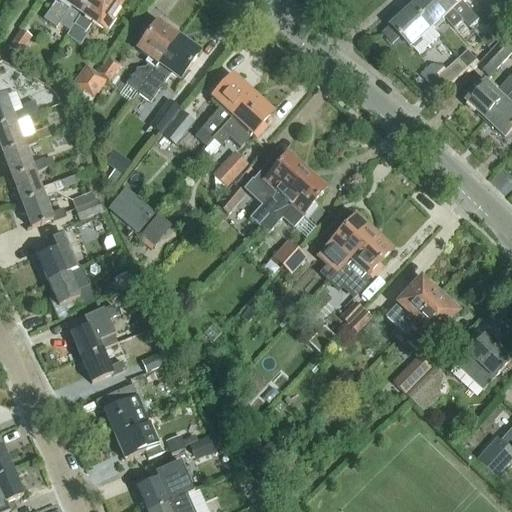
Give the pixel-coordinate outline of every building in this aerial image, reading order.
[(57,30),(60,26),(71,33),(93,0),(56,0),(54,3),(59,6),(56,9),(52,9),(44,21),(57,30)] [(124,1),(122,0),(93,0),(71,33),(67,38),(80,46),(87,36),(86,34),(90,27),(92,24),(106,33),(116,19),(113,17),(124,1)] [(446,19),(453,26),(456,29),(464,22),(443,0),(420,0),(412,7),(433,30),(446,19)] [(479,19),(463,2),(464,0),(443,0),(464,22),(469,28),(479,19)] [(420,56),(440,38),(433,30),(412,7),(382,34),(392,45),(400,37),(411,49),(412,48),(420,56)] [(138,96),(178,40),(156,25),(144,42),(142,41),(137,48),(139,49),(137,51),(149,60),(146,64),(149,66),(146,70),(138,71),(126,88),(138,96)] [(21,33),(9,51),(19,57),(31,39),(21,33)] [(488,37),(482,42),(488,48),(494,43),(488,37)] [(137,97),(149,106),(172,76),(180,81),(181,79),(184,81),(188,74),(186,73),(199,55),(178,40),(138,96),(137,97)] [(511,51),(502,43),(479,69),(491,80),(511,57),(511,51)] [(470,52),(461,60),(468,69),(477,61),(470,52)] [(108,60),(97,75),(110,84),(121,69),(108,60)] [(447,88),(468,69),(461,60),(439,79),(447,88)] [(84,93),(96,76),(86,69),(73,86),(84,93)] [(429,70),(421,77),(431,87),(438,81),(429,70)] [(96,76),(84,93),(95,101),(107,84),(97,77),(96,76)] [(511,78),(497,93),(486,82),(466,103),(486,122),(506,101),(511,94),(511,78)] [(211,141),(212,140),(252,97),(232,79),(223,89),(218,85),(209,95),(213,99),(211,102),(222,112),(197,140),(205,148),(211,141)] [(511,94),(506,101),(486,122),(504,139),(511,131),(511,94)] [(0,127),(14,123),(14,124),(27,120),(24,111),(11,116),(4,96),(0,97),(0,127)] [(252,97),(212,140),(221,148),(228,140),(237,148),(241,148),(253,136),(257,139),(267,129),(263,125),(272,115),(252,97)] [(168,102),(149,128),(161,137),(181,111),(168,102)] [(39,115),(34,103),(23,108),(28,120),(39,115)] [(181,113),(162,138),(175,148),(194,123),(181,113)] [(14,123),(0,127),(0,149),(3,155),(23,148),(24,149),(36,145),(33,137),(21,141),(14,124),(14,123)] [(44,133),(33,137),(36,145),(47,141),(44,133)] [(12,180),(32,172),(33,174),(46,169),(42,161),(30,165),(24,149),(23,148),(3,155),(0,156),(0,160),(2,166),(7,165),(12,180)] [(132,166),(114,153),(105,166),(114,173),(108,182),(116,188),(132,166)] [(234,156),(213,178),(227,190),(247,168),(234,156)] [(253,181),(244,190),(262,206),(250,220),(258,228),(268,218),(306,175),(287,158),(275,171),(269,165),(253,181)] [(16,190),(22,205),(42,198),(43,199),(56,194),(52,186),(40,191),(33,174),(32,172),(12,180),(8,182),(11,191),(16,190)] [(61,183),(60,183),(53,185),(56,193),(63,190),(63,191),(85,183),(82,175),(61,183)] [(306,175),(268,218),(277,226),(283,220),(293,229),(302,219),(306,222),(318,209),(314,205),(325,192),(306,175)] [(228,218),(246,196),(235,188),(217,209),(228,218)] [(108,211),(138,236),(155,216),(124,191),(108,211)] [(92,195),(71,203),(80,224),(103,214),(99,205),(97,205),(92,195)] [(61,211),(49,216),(43,199),(42,198),(22,205),(17,207),(21,216),(26,215),(31,229),(50,222),(51,224),(64,219),(61,211)] [(218,212),(208,224),(217,230),(226,219),(218,212)] [(155,218),(139,238),(153,248),(168,228),(155,218)] [(267,236),(277,226),(268,218),(258,228),(267,236)] [(332,244),(318,259),(328,268),(321,276),(329,284),(373,237),(355,220),(342,234),(339,231),(330,241),(332,244)] [(373,237),(329,284),(340,294),(343,292),(353,301),(367,286),(364,283),(369,278),(372,280),(381,271),(378,268),(391,254),(373,237)] [(51,243),(54,251),(36,259),(47,284),(76,271),(62,239),(51,243)] [(297,252),(289,244),(274,261),(283,268),(297,252)] [(291,276),(305,260),(305,259),(297,252),(283,268),(291,276)] [(57,308),(77,300),(78,301),(80,300),(77,292),(88,287),(81,270),(76,272),(47,284),(57,308)] [(127,277),(119,281),(124,293),(133,289),(127,277)] [(398,342),(439,299),(421,281),(407,295),(405,293),(395,302),(398,305),(397,306),(409,316),(410,321),(407,324),(404,322),(391,336),(398,342)] [(133,292),(114,301),(119,313),(138,305),(133,292)] [(97,294),(92,296),(92,298),(79,304),(82,312),(101,304),(97,294)] [(457,316),(439,299),(398,342),(404,349),(407,345),(428,365),(444,348),(438,342),(447,332),(444,330),(457,316)] [(340,321),(348,328),(363,312),(355,305),(340,321)] [(372,320),(363,312),(348,328),(357,336),(372,320)] [(111,348),(106,336),(96,340),(93,332),(100,327),(95,315),(85,320),(88,328),(70,335),(81,361),(101,352),(111,348)] [(482,338),(466,356),(456,367),(483,392),(509,364),(482,338)] [(109,369),(101,352),(81,361),(91,385),(111,376),(112,378),(125,372),(121,364),(109,369)] [(415,408),(459,363),(450,354),(405,399),(415,408)] [(160,356),(141,364),(146,375),(165,367),(160,356)] [(418,359),(392,388),(404,398),(430,369),(418,359)] [(103,412),(114,437),(148,423),(132,387),(116,394),(121,405),(103,412)] [(225,401),(216,409),(222,417),(231,409),(225,401)] [(161,454),(148,423),(114,437),(124,461),(145,452),(148,460),(161,454)] [(497,441),(476,464),(495,481),(511,462),(511,430),(500,443),(497,441)] [(180,439),(167,445),(168,447),(172,456),(183,451),(184,450),(180,439)] [(0,448),(0,478),(12,473),(1,448),(0,448)] [(157,480),(136,489),(146,511),(152,511),(168,505),(178,501),(186,497),(193,494),(180,463),(154,474),(157,480)] [(0,511),(7,511),(4,506),(22,498),(12,473),(0,478),(0,511)] [(237,493),(244,511),(246,511),(263,506),(255,486),(237,493)] [(192,511),(186,497),(178,501),(168,505),(152,511),(192,511)]
